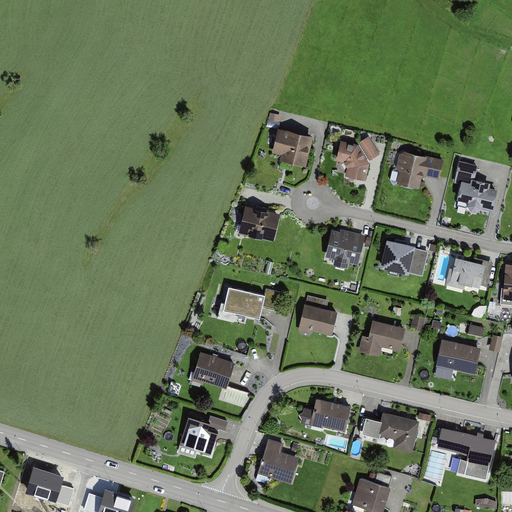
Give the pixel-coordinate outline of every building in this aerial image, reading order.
[(313,137),(279,129),(272,154),(282,157),(281,162),(306,168),(313,137)] [(358,145),(343,141),(337,160),(346,176),(366,182),(371,164),(370,161),(380,154),(369,138),(358,145)] [(439,178),(444,159),(405,150),(399,154),(397,166),(400,171),(398,182),(419,187),(421,178),(426,175),(439,178)] [(479,166),(460,162),(455,183),(460,184),(456,203),(492,211),(497,190),(491,189),(492,183),(476,180),(479,166)] [(280,215),(246,207),(240,234),(274,241),(280,215)] [(366,237),(333,229),(327,257),(336,259),(334,264),(348,267),(349,262),(360,265),(366,237)] [(416,247),(387,239),(380,268),(423,279),(429,254),(415,250),(416,247)] [(486,264),(457,257),(454,268),(451,267),(446,284),(467,289),(468,284),(480,287),(486,264)] [(267,293),(229,285),(223,311),(262,319),(267,293)] [(340,312),(306,303),(300,330),(312,333),(313,330),(333,335),(340,312)] [(429,323),(441,328),(443,322),(423,315),(418,328),(426,331),(429,323)] [(406,328),(373,321),(369,338),(364,337),(360,353),(381,357),(383,346),(401,350),(406,328)] [(472,325),(470,332),(484,335),(486,328),(472,325)] [(498,334),(496,350),(502,351),(504,335),(498,334)] [(482,346),(443,339),(438,368),(476,375),(482,346)] [(235,360),(203,351),(195,379),(228,388),(235,360)] [(315,409),(308,407),(304,422),(345,431),(351,406),(317,398),(315,409)] [(382,421),(368,418),(363,435),(381,439),(382,435),(395,438),(393,448),(413,453),(421,421),(384,412),(382,421)] [(210,423),(191,417),(181,447),(210,456),(218,432),(208,429),(210,423)] [(478,434),(443,427),(438,448),(469,455),(468,461),(489,466),(495,443),(484,440),(486,432),(479,431),(478,434)] [(283,442),(270,438),(260,472),(294,482),(301,456),(281,450),(283,442)] [(64,478),(34,469),(26,494),(69,507),(74,490),(62,486),(64,478)] [(377,482),(361,477),(353,502),(383,511),(394,478),(379,473),(377,482)] [(85,511),(84,511),(132,511),(136,499),(106,490),(103,499),(90,495),(85,511)] [(476,499),(475,506),(497,508),(497,501),(487,498),(476,499)]
